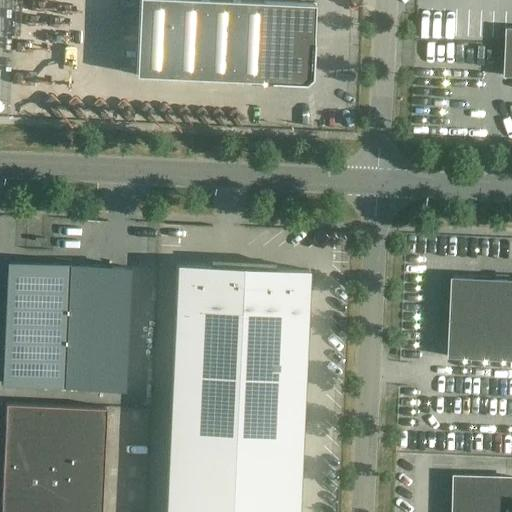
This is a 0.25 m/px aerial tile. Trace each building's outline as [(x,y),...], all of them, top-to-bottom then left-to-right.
[(243,0),(139,0),(136,75),(270,81),(302,83),(305,83),(312,77),(312,73),(314,42),(313,42),(315,3),(243,0)] [(67,305),(69,264),(8,261),(6,302),(67,305)] [(67,305),(65,345),(63,385),(123,388),(129,267),(69,264),(67,305)] [(297,511),(309,270),(177,264),(165,511),(297,511)] [(511,359),(511,278),(453,276),(449,357),(511,359)] [(6,302),(4,342),(65,345),(67,305),(6,302)] [(63,385),(65,345),(4,342),(2,382),(63,385)] [(3,444),(64,446),(66,405),(5,403),(3,444)] [(107,407),(66,405),(64,446),(105,448),(107,407)] [(1,483),(62,486),(64,446),(3,444),(1,483)] [(103,488),(105,448),(64,446),(62,486),(103,488)] [(511,511),(511,477),(456,476),(454,511),(511,511)] [(1,483),(0,511),(60,511),(62,486),(1,483)] [(101,511),(103,488),(62,486),(60,511),(101,511)]
